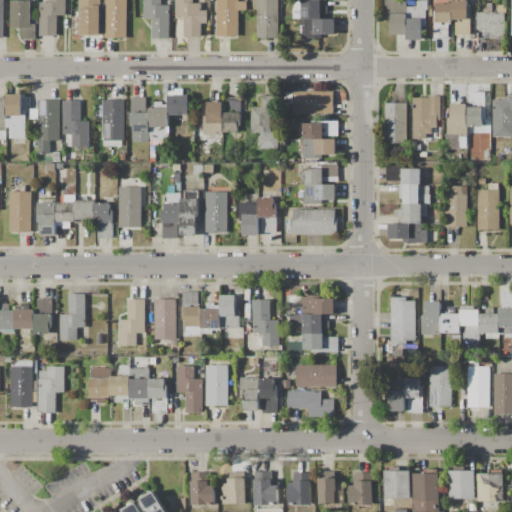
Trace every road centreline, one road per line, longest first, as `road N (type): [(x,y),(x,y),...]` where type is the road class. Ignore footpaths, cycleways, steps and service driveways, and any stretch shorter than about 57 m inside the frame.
road 1 (residential): [(0,69),(511,66)]
road 2 (residential): [(0,266),(511,264)]
road 3 (residential): [(0,440),(511,441)]
road 4 (residential): [(362,0),(363,441)]
